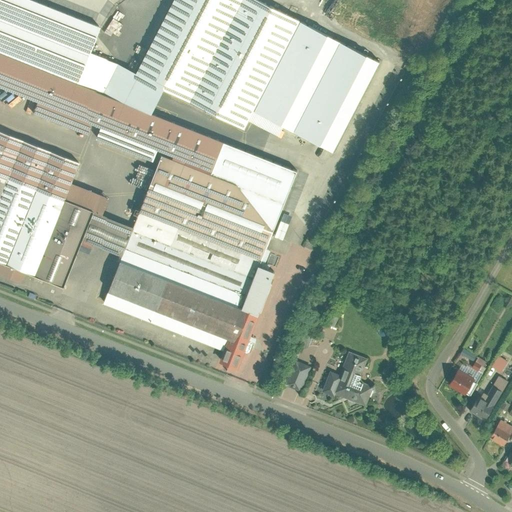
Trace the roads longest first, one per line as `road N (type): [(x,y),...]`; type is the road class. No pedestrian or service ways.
road 1 (unclassified): [(0,306),(467,493)]
road 2 (unclassified): [(467,493),(480,470),(476,452),(422,380),(511,223)]
